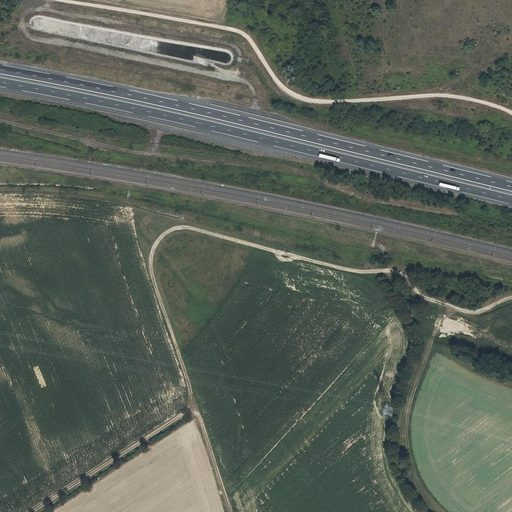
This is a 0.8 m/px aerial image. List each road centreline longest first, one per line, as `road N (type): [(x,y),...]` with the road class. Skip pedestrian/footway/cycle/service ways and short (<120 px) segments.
road 1 (track): [(511,296),(472,313),(421,297),(401,272),(356,271),(190,227),(163,235),(151,252),(152,279),(232,511)]
road 2 (motorway): [(0,82),(511,200)]
road 3 (motorway): [(511,186),(0,68)]
road 4 (track): [(511,115),(438,95),(309,101),(281,87),(240,31),(69,0)]
road 5 (track): [(451,307),(432,336),(406,420),(412,466),(442,511)]
road 6 (track): [(30,511),(195,407)]
